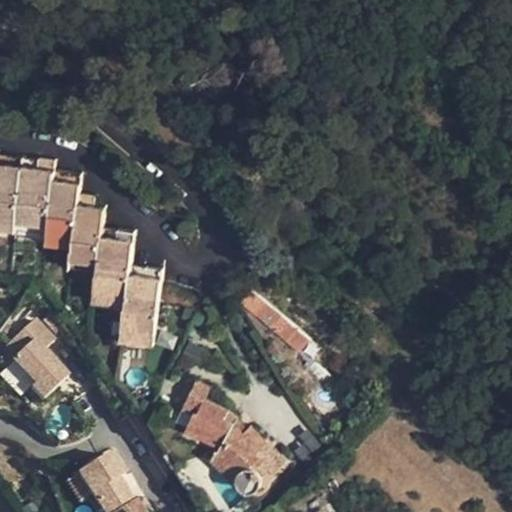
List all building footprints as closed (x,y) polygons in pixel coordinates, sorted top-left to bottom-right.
[(24,154),(0,151),(0,175),(22,178),(24,154)] [(46,156),(24,154),(22,178),(18,218),(50,221),(57,166),(45,165),(46,156)] [(58,158),(46,156),(45,165),(57,166),(58,158)] [(82,191),(84,178),(72,177),(73,168),(57,166),(50,221),(49,236),(77,239),(82,191)] [(85,170),(73,168),(72,177),(84,178),(85,170)] [(22,178),(0,175),(0,221),(17,223),(18,218),(22,178)] [(97,211),(98,202),(99,192),(82,191),(77,239),(76,250),(103,254),(104,248),(107,224),(108,213),(97,211)] [(109,203),(98,202),(97,211),(108,213),(109,203)] [(120,225),(107,224),(104,248),(117,250),(120,225)] [(131,286),(133,262),(137,227),(120,225),(117,250),(104,248),(103,254),(98,293),(129,297),(131,286)] [(146,264),(133,262),(131,286),(143,287),(146,264)] [(164,266),(146,264),(143,287),(131,286),(129,297),(124,331),(156,335),(164,266)] [(255,288),(245,302),(302,350),(313,339),(255,288)] [(49,343),(30,321),(0,348),(0,349),(8,358),(3,362),(26,388),(23,390),(36,406),(54,391),(46,382),(56,374),(38,354),(49,343)] [(212,349),(196,340),(187,355),(204,365),(212,349)] [(319,380),(335,393),(343,385),(327,372),(319,380)] [(56,374),(46,382),(54,391),(63,382),(56,374)] [(213,385),(200,378),(187,400),(184,410),(193,414),(187,428),(221,447),(245,472),(238,482),(244,489),(247,491),(253,491),(256,490),(260,486),(263,481),(264,475),(261,470),(257,465),(264,457),(258,451),(268,441),(253,426),(251,427),(247,432),(236,420),(240,416),(230,409),(208,397),(213,385)] [(240,416),(236,420),(247,432),(251,427),(240,416)] [(245,472),(221,447),(211,458),(235,484),(238,482),(245,472)] [(104,459),(70,481),(85,506),(89,511),(130,511),(129,509),(125,511),(118,499),(111,489),(119,483),(104,459)] [(70,481),(58,489),(71,511),(75,511),(85,506),(70,481)] [(119,483),(111,489),(118,499),(126,494),(119,483)]
